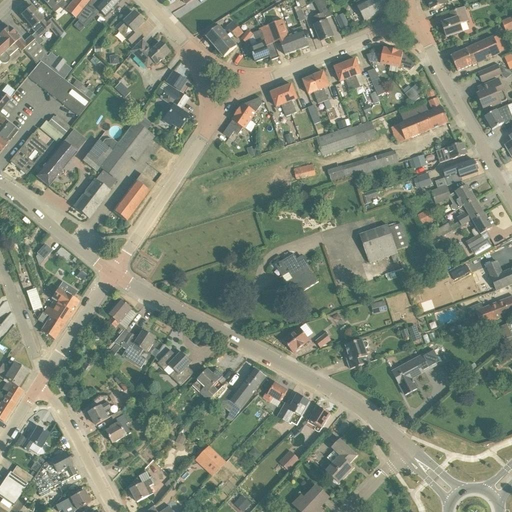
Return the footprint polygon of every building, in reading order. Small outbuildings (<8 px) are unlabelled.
[(43,0),(52,9),(58,4),(62,9),(67,5),(63,0),(43,0)] [(82,10),(85,7),(80,3),(82,0),(73,0),(72,2),(82,10)] [(90,0),(85,7),(82,10),(76,18),(83,25),(93,14),(92,13),(96,8),(103,0),(90,0)] [(106,17),(116,6),(122,0),(103,0),(96,8),(106,17)] [(295,8),(300,22),(306,20),(298,0),(295,0),(298,7),(295,8)] [(333,37),(326,19),(334,16),(324,0),(316,0),(314,1),(321,14),(312,18),(315,25),(313,26),(316,33),(317,33),(321,42),(333,37)] [(365,21),(376,15),(388,9),(383,0),(370,0),(365,2),(363,0),(361,0),(356,3),(358,6),(357,6),(365,21)] [(427,0),(431,10),(447,4),(445,0),(427,0)] [(35,33),(31,36),(39,45),(43,42),(39,39),(50,29),(59,39),(64,33),(52,18),(46,23),(32,7),(22,16),(33,29),(32,30),(35,33)] [(447,38),(463,32),(460,24),(470,21),(465,7),(449,13),(451,20),(442,23),(447,38)] [(136,29),(143,22),(134,12),(116,30),(131,45),(142,35),(136,29)] [(511,17),(502,22),(506,32),(511,29),(511,17)] [(346,19),(338,23),(342,31),(350,27),(346,19)] [(291,36),(290,32),(288,32),(284,20),(268,26),(273,43),(274,43),(280,41),(285,55),(299,50),(294,36),(291,36)] [(232,33),(239,28),(234,21),(227,27),(228,28),(230,31),(232,33)] [(215,48),(232,33),(230,31),(226,34),(222,29),(220,26),(206,37),(208,39),(207,40),(210,44),(211,43),(215,48)] [(280,58),(274,43),(273,43),(268,26),(259,30),(260,31),(254,34),(258,44),(257,44),(258,47),(251,49),(256,63),(270,57),(271,61),(280,58)] [(37,66),(40,62),(41,62),(46,55),(47,54),(39,46),(39,45),(31,36),(24,42),(21,39),(22,39),(19,35),(19,36),(16,32),(14,33),(9,27),(4,31),(0,33),(0,38),(0,39),(0,61),(2,64),(4,64),(6,64),(7,64),(8,63),(9,62),(9,61),(10,59),(9,58),(18,50),(21,53),(23,51),(37,66)] [(309,47),(305,37),(302,27),(295,30),(295,29),(292,30),(292,31),(290,32),(291,36),(294,36),(299,50),(309,47)] [(244,34),(239,28),(232,33),(235,36),(237,39),(244,34)] [(248,31),(241,39),(247,43),(253,35),(248,31)] [(231,39),(235,36),(232,33),(215,48),(220,53),(219,54),(222,58),(223,57),(224,58),(237,47),(231,39)] [(458,72),(473,65),(474,66),(501,54),(500,53),(507,49),(501,35),(494,38),(494,37),(466,50),(451,57),(458,72)] [(160,43),(152,50),(142,40),(130,52),(147,69),(153,63),(156,66),(169,53),(160,43)] [(390,66),(393,51),(384,49),(367,56),(369,61),(373,62),(381,64),(387,66),(390,66)] [(404,68),(411,71),(415,67),(403,53),(393,51),(390,66),(404,68)] [(70,71),(50,55),(48,57),(46,55),(41,62),(40,63),(63,80),(70,71)] [(365,85),(359,69),(356,60),(345,64),(356,90),(359,97),(364,95),(361,88),(361,87),(365,85)] [(40,63),(41,62),(40,62),(37,66),(28,78),(79,117),(91,102),(88,99),(72,87),(63,80),(40,63)] [(350,92),(356,90),(345,64),(335,68),(341,83),(346,81),(350,92)] [(477,75),(481,84),(502,75),(498,65),(477,75)] [(186,81),(172,72),(166,82),(179,91),(186,81)] [(329,87),(327,82),(324,73),(313,77),(324,103),(328,101),(324,90),(329,87)] [(319,104),(324,103),(313,77),(303,81),(309,95),(314,93),(319,104)] [(379,97),(386,94),(379,78),(372,81),(379,97)] [(493,107),(508,100),(499,79),(478,88),(480,94),(478,95),(483,109),(492,105),(493,107)] [(72,87),(88,99),(92,94),(82,86),(83,86),(76,81),(72,87)] [(298,100),(295,95),(292,85),(281,89),(292,115),(294,120),(299,119),(292,102),(298,100)] [(180,94),(179,93),(168,86),(160,99),(172,107),(163,120),(171,125),(172,124),(179,129),(181,127),(182,128),(185,124),(183,123),(188,116),(180,111),(188,99),(180,94)] [(419,99),(422,97),(414,87),(406,94),(416,106),(421,101),(419,99)] [(130,93),(126,88),(120,94),(125,99),(130,93)] [(287,117),(292,115),(281,89),(271,93),(277,108),(282,106),(287,117)] [(435,97),(433,90),(426,92),(428,99),(435,97)] [(0,112),(10,100),(1,93),(0,93),(0,112)] [(374,105),(380,102),(376,93),(370,95),(374,105)] [(263,104),(260,98),(244,105),(243,105),(238,113),(251,122),(263,104)] [(449,123),(442,107),(441,108),(438,99),(429,102),(432,111),(429,112),(426,105),(401,115),(404,122),(399,124),(399,125),(391,128),(398,144),(449,123)] [(315,125),(322,123),(315,106),(308,108),(315,125)] [(365,114),(372,111),(370,106),(363,109),(365,114)] [(485,119),(484,120),(487,124),(488,124),(492,130),(496,128),(505,124),(506,124),(507,124),(508,124),(508,123),(508,122),(511,120),(511,115),(508,106),(497,110),(493,112),(485,118),(485,119)] [(245,130),(251,122),(238,113),(232,121),(233,121),(223,135),(230,139),(234,132),(239,135),(243,129),(245,130)] [(18,131),(3,119),(0,116),(0,153),(3,150),(18,131)] [(40,129),(48,135),(58,143),(71,127),(57,116),(55,118),(54,117),(47,125),(45,123),(40,129)] [(136,122),(141,127),(146,120),(141,116),(136,122)] [(347,127),(347,126),(346,121),(345,120),(337,123),(340,129),(347,127)] [(136,162),(155,137),(141,127),(136,122),(135,122),(119,142),(116,146),(136,162)] [(317,139),(323,157),(377,138),(372,122),(352,128),(352,127),(317,139)] [(48,188),(55,180),(87,140),(74,130),(36,177),(48,188)] [(295,142),(292,133),(285,136),(288,145),(295,142)] [(11,162),(26,175),(29,171),(30,171),(49,148),(40,142),(33,135),(17,154),(11,162)] [(112,151),(102,143),(98,141),(82,162),(97,173),(112,151)] [(452,160),(467,155),(463,143),(437,152),(440,163),(452,160)] [(247,149),(250,158),(260,155),(257,146),(247,149)] [(403,162),(402,158),(398,160),(395,151),(343,166),(328,170),(332,183),(399,164),(399,163),(403,162)] [(407,161),(410,168),(415,166),(416,169),(427,166),(423,156),(407,161)] [(477,166),(475,165),(473,160),(456,166),(457,166),(443,171),(449,186),(463,181),(461,178),(478,173),(477,171),(479,169),(477,166)] [(316,176),(313,165),(294,169),(296,180),(316,176)] [(118,180),(115,178),(104,170),(96,180),(110,191),(118,180)] [(373,179),(371,172),(361,175),(362,180),(364,180),(364,181),(373,179)] [(155,184),(141,174),(113,212),(126,222),(155,184)] [(432,185),(429,176),(428,174),(417,178),(421,189),(432,185)] [(88,218),(110,191),(96,180),(75,208),(88,218)] [(459,209),(476,200),(467,186),(450,195),(447,186),(431,192),(436,205),(450,200),(453,205),(452,207),(452,208),(453,210),(454,210),(456,210),(457,211),(459,209)] [(377,195),(364,194),(364,203),(377,203),(377,195)] [(472,221),(484,214),(476,200),(459,209),(462,215),(457,218),(462,227),(472,221)] [(424,226),(434,221),(428,210),(418,215),(424,226)] [(483,244),(482,244),(491,239),(487,232),(492,228),(484,214),(472,221),(473,222),(472,223),(475,227),(476,228),(472,231),(476,237),(467,242),(472,251),(483,244)] [(388,225),(359,235),(370,265),(392,257),(394,264),(400,262),(397,255),(399,254),(398,251),(410,246),(402,224),(390,228),(388,225)] [(453,232),(453,231),(449,224),(427,236),(431,244),(453,232)] [(45,244),(37,254),(44,260),(53,251),(45,244)] [(285,282),(295,297),(319,282),(303,257),(297,260),(294,255),(279,264),(280,266),(279,266),(281,269),(281,268),(286,275),(280,278),(280,279),(289,274),(293,280),(287,283),(286,281),(285,282)] [(511,285),(511,270),(504,274),(498,261),(485,267),(491,279),(497,292),(511,285)] [(73,299),(77,292),(69,286),(65,293),(58,289),(51,299),(54,301),(53,302),(58,305),(59,303),(72,313),(79,302),(73,299)] [(27,292),(33,311),(42,308),(35,289),(27,292)] [(482,325),(482,324),(511,313),(511,297),(483,307),(482,305),(471,308),(468,309),(471,318),(462,321),(465,330),(465,331),(473,328),(482,325)] [(112,318),(110,321),(109,322),(111,325),(116,328),(117,327),(132,309),(121,300),(108,315),(112,318)] [(385,301),(371,305),(374,316),(388,312),(385,301)] [(65,324),(72,313),(59,303),(58,305),(53,302),(49,308),(48,308),(44,314),(48,317),(50,314),(65,324)] [(44,314),(43,314),(42,313),(38,321),(45,325),(41,332),(54,340),(65,324),(50,314),(48,317),(44,314)] [(116,328),(111,325),(108,329),(114,334),(117,330),(116,328)] [(421,340),(419,333),(416,326),(409,329),(414,343),(421,340)] [(293,353),(310,340),(300,328),(283,340),(293,353)] [(401,332),(404,339),(410,337),(407,329),(401,332)] [(144,331),(139,339),(138,340),(135,337),(124,330),(124,332),(121,336),(115,343),(121,347),(127,350),(128,349),(140,357),(144,351),(147,353),(148,352),(148,353),(153,345),(152,344),(155,339),(144,331)] [(326,334),(316,341),(321,349),(331,341),(326,334)] [(351,370),(371,363),(366,348),(368,348),(369,346),(368,343),(365,342),(364,342),(363,340),(346,346),(350,359),(347,360),(351,370)] [(181,386),(187,380),(194,373),(188,367),(192,362),(181,352),(177,357),(171,350),(158,364),(165,371),(170,366),(175,372),(171,376),(181,386)] [(430,369),(426,360),(423,356),(393,372),(399,384),(401,383),(407,394),(405,395),(405,396),(417,389),(411,379),(430,369)] [(18,389),(18,388),(28,372),(14,363),(10,369),(3,365),(0,369),(0,378),(4,381),(3,382),(6,384),(2,390),(7,393),(8,393),(13,385),(18,389)] [(241,411),(266,378),(254,369),(235,395),(228,389),(217,403),(231,413),(230,415),(235,419),(241,410),(241,411)] [(217,371),(213,375),(208,370),(198,381),(198,382),(196,384),(195,384),(192,387),(209,402),(219,391),(214,386),(223,376),(217,371)] [(462,387),(467,392),(479,382),(474,377),(462,387)] [(125,392),(129,389),(125,382),(120,385),(125,392)] [(277,407),(287,391),(276,384),(269,395),(266,393),(263,399),(271,403),(277,407)] [(23,392),(18,388),(18,389),(13,385),(8,393),(7,393),(0,404),(0,403),(0,419),(4,422),(23,392)] [(297,427),(310,403),(297,395),(291,406),(285,403),(277,418),(291,425),(292,424),(297,427)] [(109,410),(112,409),(108,403),(89,413),(96,426),(113,416),(109,410)] [(326,423),(331,414),(319,408),(308,427),(314,430),(315,427),(316,428),(315,430),(315,431),(316,432),(318,433),(320,433),(322,428),(323,429),(327,423),(326,423)] [(124,416),(122,411),(112,416),(115,420),(124,416)] [(126,437),(127,437),(132,447),(141,442),(135,432),(132,434),(127,425),(130,424),(125,415),(118,419),(120,423),(111,428),(112,429),(107,432),(113,444),(126,437)] [(173,430),(178,426),(174,422),(169,427),(173,430)] [(37,455),(44,443),(49,435),(38,427),(33,435),(30,434),(22,448),(27,452),(29,449),(37,455)] [(21,435),(16,444),(21,447),(27,439),(21,435)] [(179,435),(177,440),(182,443),(183,443),(186,438),(184,438),(179,435)] [(326,472),(339,484),(354,468),(350,464),(357,456),(340,440),(331,449),(334,451),(327,459),(333,464),(326,472)] [(209,446),(205,451),(207,453),(200,459),(215,474),(218,471),(225,464),(227,463),(209,446)] [(290,451),(279,464),(288,472),(300,460),(290,451)] [(39,493),(77,475),(76,474),(78,473),(75,468),(74,469),(66,453),(44,464),(45,465),(32,481),(39,493)] [(34,478),(25,472),(17,467),(12,473),(30,485),(32,481),(34,478)] [(0,495),(16,505),(29,485),(10,473),(0,488),(0,495)] [(137,503),(153,494),(150,487),(154,485),(147,473),(139,477),(143,484),(131,490),(137,503)] [(329,498),(322,491),(316,486),(305,498),(302,495),(293,504),(300,511),(317,511),(329,498)] [(71,511),(73,511),(91,503),(84,491),(70,498),(62,502),(63,503),(58,505),(62,511),(64,511),(67,511),(66,509),(69,508),(71,511)] [(234,504),(242,511),(244,511),(251,505),(242,496),(234,504)]
